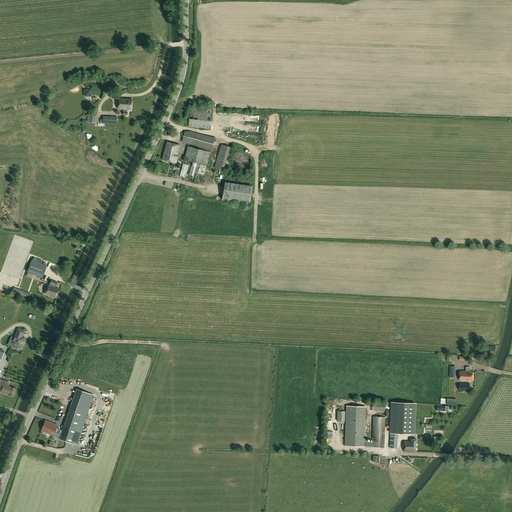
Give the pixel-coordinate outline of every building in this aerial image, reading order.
[(132,99),(119,99),(118,109),(123,109),(123,115),(127,116),(127,110),(131,110),(132,99)] [(212,106),(191,104),(188,127),(209,129),(212,106)] [(196,133),(185,130),(184,133),(182,142),(211,150),(215,138),(196,133)] [(179,145),(167,142),(162,159),(175,163),(177,157),(176,156),(179,145)] [(234,148),(231,147),(228,146),(221,144),(214,168),(227,171),(234,148)] [(210,152),(188,146),(184,160),(192,162),(197,164),(196,166),(194,173),(204,176),(210,152)] [(251,162),(251,160),(251,159),(250,157),(249,156),(248,155),(247,153),(246,153),(245,152),(243,152),(242,152),(241,152),(240,152),(239,152),(238,152),(237,153),(235,154),(234,155),(234,156),(233,157),(232,159),(232,160),(232,161),(232,162),(232,163),(233,164),(233,166),(234,167),(235,169),(237,169),(238,170),(240,171),(241,171),(243,171),(244,170),(246,170),(247,169),(248,168),(249,167),(250,166),(251,164),(251,162)] [(224,183),(222,199),(249,203),(251,186),(224,183)] [(42,278),(44,272),(47,265),(32,260),(27,272),(42,278)] [(45,294),(55,298),(59,289),(48,285),(45,294)] [(21,346),(23,346),(24,343),(23,341),(25,338),(21,337),(21,336),(23,335),(24,332),(18,329),(11,343),(21,347),(21,346)] [(460,371),(460,380),(473,381),(473,372),(471,372),(471,369),(469,369),(469,367),(466,367),(466,371),(460,371)] [(15,393),(16,393),(16,392),(17,392),(17,391),(16,390),(16,389),(8,386),(7,387),(4,385),(2,391),(8,393),(8,395),(14,397),(15,393)] [(62,430),(60,438),(59,439),(77,445),(84,423),(86,420),(94,395),(76,389),(62,430)] [(385,410),(385,403),(374,402),(373,410),(385,410)] [(416,403),(392,402),(390,433),(415,434),(416,403)] [(364,447),(364,446),(372,447),(384,447),(385,417),(373,416),(372,442),(364,442),(365,407),(346,406),(345,446),(364,447)] [(53,435),(56,428),(57,425),(45,420),(41,430),(53,435)] [(389,437),(389,448),(397,448),(398,438),(389,437)] [(416,452),(416,439),(411,439),(411,442),(404,441),(404,452),(416,452)]
